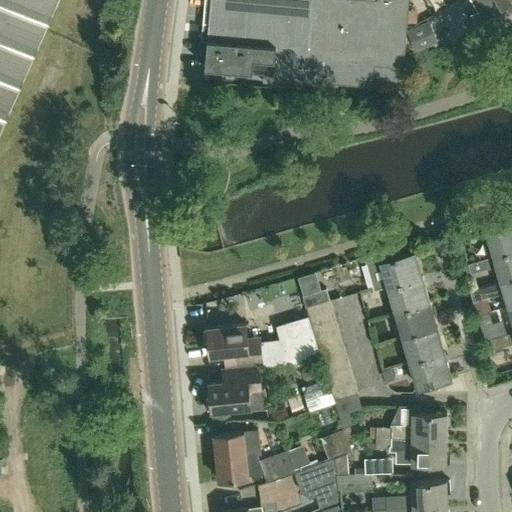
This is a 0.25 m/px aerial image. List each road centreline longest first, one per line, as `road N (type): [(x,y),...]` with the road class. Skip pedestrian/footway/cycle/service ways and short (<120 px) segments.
road 1 (secondary): [(170,511),(144,181),(156,0)]
road 2 (residential): [(483,397),(373,388),(346,300)]
road 3 (residential): [(483,397),(432,222)]
